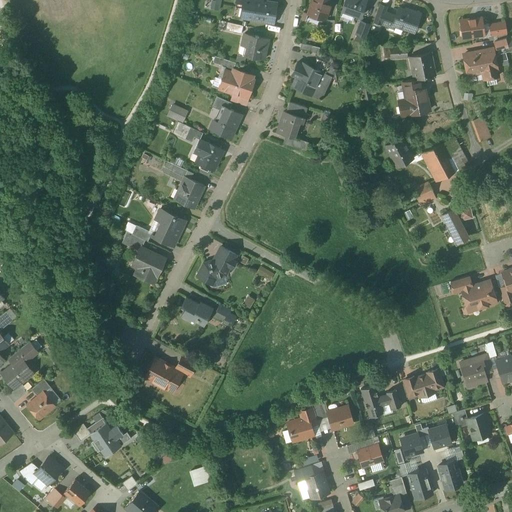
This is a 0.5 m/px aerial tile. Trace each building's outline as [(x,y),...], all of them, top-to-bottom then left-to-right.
[(278,1),(274,0),(237,0),(234,20),(274,26),(278,1)] [(307,0),(302,14),(324,22),(332,0),(307,0)] [(339,0),(336,11),(357,19),(364,0),(339,0)] [(382,5),(375,27),(400,35),(402,31),(415,35),(422,13),(393,4),(391,9),(382,5)] [(481,16),(455,19),(459,41),(484,37),(481,16)] [(357,36),(365,38),(369,23),(361,21),(357,36)] [(240,31),(234,55),(263,62),(269,39),(240,31)] [(302,45),(301,50),(318,53),(319,48),(302,45)] [(403,47),(381,47),(381,58),(387,59),(387,52),(403,52),(403,47)] [(493,48),(457,54),(462,79),(480,75),(482,82),(500,78),(493,48)] [(429,50),(405,55),(411,80),(435,74),(429,50)] [(292,75),(297,77),(293,86),(311,94),(315,86),(322,72),(303,63),(303,64),(298,62),(292,75)] [(223,63),(213,90),(246,101),(256,75),(223,63)] [(422,85),(401,90),(402,98),(394,100),(397,118),(427,112),(422,85)] [(320,99),(324,90),(315,86),(311,94),(311,95),(320,99)] [(181,122),(187,109),(170,103),(165,116),(181,122)] [(217,104),(205,130),(230,141),(242,116),(217,104)] [(303,118),(277,109),(269,133),(295,142),(303,118)] [(470,120),(479,142),(491,137),(483,115),(470,120)] [(401,133),(380,144),(393,168),(414,157),(401,133)] [(196,135),(188,151),(200,156),(196,166),(214,174),(225,148),(196,135)] [(439,141),(416,153),(433,183),(455,170),(439,141)] [(181,172),(168,200),(194,212),(207,185),(181,172)] [(418,207),(435,199),(430,187),(413,194),(418,207)] [(125,192),(119,202),(123,204),(129,194),(125,192)] [(156,203),(150,216),(157,220),(149,236),(174,249),(189,219),(156,203)] [(467,236),(451,207),(437,215),(454,244),(467,236)] [(136,243),(126,265),(133,268),(130,275),(152,285),(166,256),(136,243)] [(235,254),(218,245),(212,257),(201,261),(193,277),(211,286),(214,279),(228,270),(235,254)] [(511,263),(494,270),(500,287),(497,288),(505,311),(511,308),(511,263)] [(255,273),(269,278),(272,271),(258,266),(255,273)] [(471,275),(446,282),(451,296),(456,294),(464,316),(500,305),(490,275),(473,281),(471,275)] [(186,294),(175,316),(201,329),(212,308),(186,294)] [(248,307),(252,300),(246,295),(241,303),(248,307)] [(0,351),(11,343),(1,331),(14,321),(5,310),(0,313),(0,351)] [(35,338),(29,341),(32,349),(39,347),(35,338)] [(19,353),(0,369),(0,380),(11,394),(36,374),(19,353)] [(487,354),(455,363),(463,391),(495,381),(487,354)] [(511,382),(511,372),(506,355),(491,361),(500,387),(511,382)] [(140,378),(154,387),(167,364),(152,356),(140,378)] [(172,367),(167,364),(154,387),(172,396),(182,377),(187,380),(194,366),(177,357),(172,367)] [(415,378),(414,378),(419,394),(419,396),(435,392),(434,389),(443,386),(438,369),(427,372),(428,374),(415,378)] [(414,378),(415,378),(414,376),(404,379),(409,396),(419,394),(414,378)] [(34,396),(22,406),(35,422),(56,406),(45,393),(51,388),(43,378),(29,390),(34,396)] [(374,384),(361,389),(369,417),(383,413),(381,406),(390,404),(387,394),(378,396),(374,384)] [(390,404),(391,409),(401,406),(396,389),(386,392),(387,394),(390,404)] [(297,417),(282,421),(289,444),(319,435),(310,404),(294,408),(297,417)] [(347,404),(324,411),(330,432),(353,426),(347,404)] [(484,412),(461,418),(468,442),(491,436),(484,412)] [(0,415),(0,442),(13,433),(0,415)] [(98,427),(89,433),(95,442),(96,441),(98,444),(94,446),(98,452),(101,450),(105,456),(122,445),(117,438),(123,434),(117,424),(110,429),(103,417),(95,422),(98,427)] [(511,423),(501,427),(507,444),(511,443),(511,423)] [(429,430),(435,448),(451,443),(445,424),(429,430)] [(401,438),(406,456),(423,452),(418,433),(401,438)] [(380,443),(351,451),(358,471),(386,462),(380,443)] [(157,455),(164,464),(177,454),(170,444),(157,455)] [(44,453),(28,472),(46,487),(62,468),(44,453)] [(437,464),(444,489),(462,483),(455,459),(437,464)] [(188,469),(190,485),(208,482),(205,466),(188,469)] [(321,469),(301,476),(309,500),(329,493),(321,469)] [(408,474),(415,499),(433,493),(426,469),(408,474)] [(121,482),(126,489),(135,483),(130,476),(121,482)] [(357,489),(372,485),(371,478),(355,483),(357,489)] [(75,479),(64,492),(79,505),(90,492),(75,479)] [(54,505),(63,495),(54,488),(46,497),(54,505)] [(151,511),(157,506),(140,492),(126,509),(129,511),(151,511)] [(405,511),(399,493),(375,501),(378,511),(405,511)] [(66,497),(63,495),(54,505),(58,508),(66,497)]
